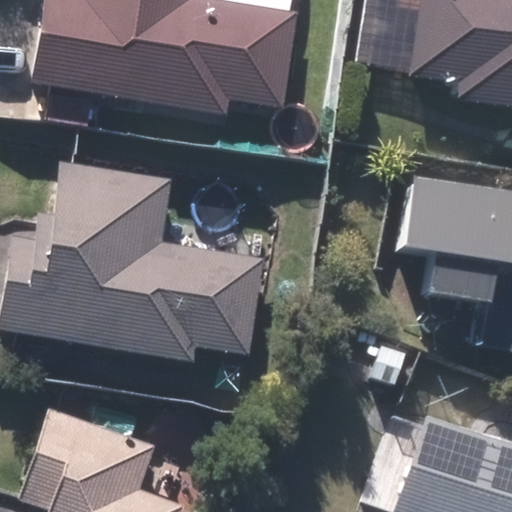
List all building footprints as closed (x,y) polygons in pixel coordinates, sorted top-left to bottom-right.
[(41,0),(27,85),(222,118),(225,99),(278,108),(293,17),(191,0),(41,0)] [(511,0),(418,0),(407,78),(456,86),(455,98),(511,106),(511,0)] [(8,237),(0,287),(0,332),(187,364),(190,346),(246,355),(261,261),(158,244),(168,184),(61,166),(52,219),(35,216),(31,241),(8,237)] [(511,196),(407,180),(395,251),(428,256),(421,297),(482,307),(476,346),(511,351),(511,196)] [(179,511),(181,508),(134,491),(149,450),(43,412),(12,501),(42,511),(41,511),(179,511)] [(511,511),(511,450),(424,420),(390,511),(511,511)]
